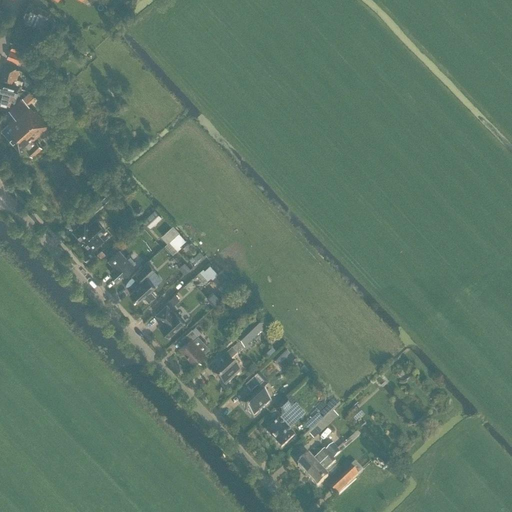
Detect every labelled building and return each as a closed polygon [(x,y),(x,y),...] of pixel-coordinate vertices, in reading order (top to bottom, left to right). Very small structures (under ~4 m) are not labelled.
[(37,6),(36,8),(29,5),(21,21),(41,30),(46,33),(52,21),(47,18),(49,13),(49,12),(47,11),(37,6)] [(13,42),(10,50),(21,54),(24,46),(13,42)] [(36,52),(46,62),(41,67),(48,74),(62,60),(45,43),(36,52)] [(24,64),(27,57),(10,51),(7,58),(24,64)] [(11,83),(12,79),(16,80),(19,70),(15,69),(16,68),(4,65),(0,80),(11,83)] [(0,102),(9,105),(10,101),(14,102),(18,88),(0,82),(0,102)] [(32,97),(28,93),(8,111),(14,117),(8,123),(9,124),(2,131),(19,150),(24,147),(32,156),(41,148),(36,141),(33,143),(32,141),(49,125),(35,110),(34,111),(26,103),(32,97)] [(102,197),(87,211),(91,216),(106,201),(102,197)] [(143,220),(150,228),(161,217),(154,210),(143,220)] [(89,225),(85,220),(73,231),(80,239),(79,239),(84,244),(91,251),(103,240),(98,235),(105,229),(104,228),(105,226),(105,224),(104,222),(103,221),(101,220),(99,220),(97,220),(96,219),(89,225)] [(169,242),(177,250),(181,247),(179,246),(185,240),(179,233),(169,242)] [(108,260),(115,268),(115,270),(112,270),(110,272),(117,280),(122,276),(123,277),(136,264),(128,256),(126,258),(119,250),(108,260)] [(149,264),(137,274),(142,280),(134,287),(135,288),(130,294),(137,302),(143,297),(144,298),(144,297),(149,303),(155,297),(151,292),(155,287),(146,277),(154,270),(149,264)] [(181,270),(185,274),(190,268),(187,265),(181,270)] [(210,277),(212,279),(217,274),(210,265),(204,270),(203,268),(199,272),(207,280),(210,277)] [(214,299),(218,291),(212,288),(208,296),(214,299)] [(168,300),(173,305),(179,300),(174,294),(168,300)] [(169,337),(184,323),(174,312),(174,313),(167,305),(156,315),(163,323),(159,326),(169,337)] [(266,329),(259,321),(244,335),(251,343),(266,329)] [(193,363),(204,353),(193,341),(198,336),(192,329),(182,338),(186,343),(180,349),(193,363)] [(232,344),(235,352),(242,349),(239,341),(232,344)] [(274,348),(278,352),(283,347),(279,343),(274,348)] [(220,361),(225,365),(214,375),(225,387),(240,373),(230,362),(237,355),(232,350),(220,361)] [(266,356),(270,360),(276,354),(272,350),(266,356)] [(254,419),(271,402),(259,389),(264,384),(257,376),(245,387),(251,394),(240,404),(254,419)] [(282,418),(294,407),(287,400),(275,411),(282,418)] [(328,405),(333,411),(339,405),(333,400),(328,405)] [(347,414),(351,418),(358,412),(354,407),(347,414)] [(281,449),(294,436),(279,419),(265,431),(281,449)] [(357,432),(338,449),(337,450),(340,453),(360,435),(357,432)] [(296,460),(306,449),(298,441),(288,452),(296,460)] [(338,449),(333,444),(325,451),(313,461),(309,457),(298,467),(307,477),(333,454),(336,457),(340,453),(337,450),(338,449)] [(336,457),(333,454),(307,477),(317,488),(328,478),(324,473),(336,463),(333,460),(336,457)] [(325,485),(336,497),(358,476),(358,475),(363,471),(355,462),(350,467),(348,465),(325,485)]
